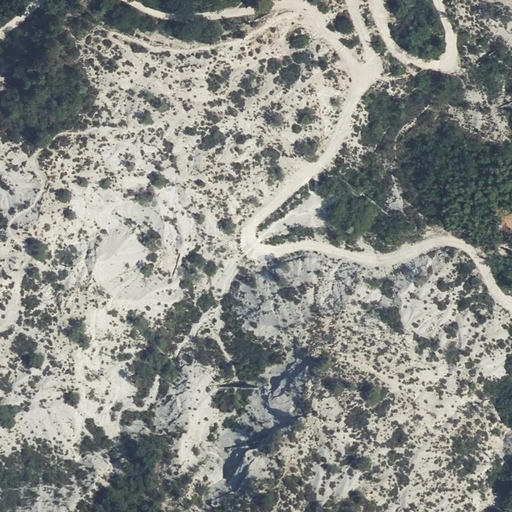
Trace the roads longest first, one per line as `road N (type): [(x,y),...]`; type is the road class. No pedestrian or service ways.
road 1 (track): [(365,74),(320,171),(287,193),(246,242),(265,256),(322,246),(380,260),(447,242),(479,250),(490,291),(511,302)]
road 2 (track): [(126,0),(190,19),(298,6),(365,74),(374,60),(351,0)]
road 3 (track): [(375,0),(400,53),(438,66),(453,48),(440,0)]
